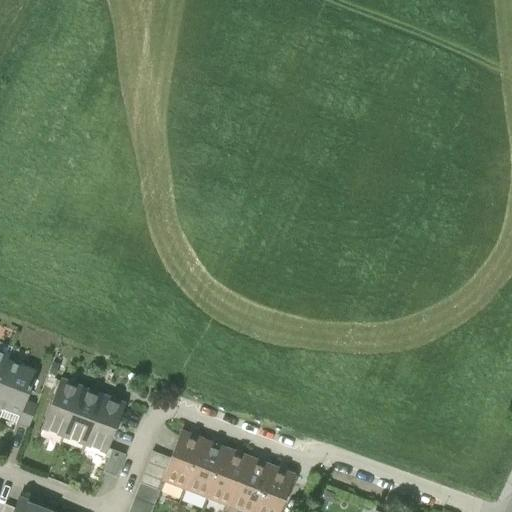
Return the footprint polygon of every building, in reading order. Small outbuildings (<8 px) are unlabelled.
[(0,378),(7,361),(9,355),(0,351),(0,378)] [(35,372),(7,361),(0,378),(0,408),(19,415),(25,401),(35,372)] [(43,429),(64,437),(81,391),(60,383),(43,429)] [(64,437),(85,445),(103,399),(81,391),(64,437)] [(124,408),(103,399),(85,445),(106,453),(124,408)] [(36,405),(25,401),(19,415),(16,422),(27,426),(36,405)] [(162,477),(184,486),(202,440),(180,431),(169,459),(162,477)] [(225,449),(202,440),(184,486),(207,495),(225,449)] [(207,495),(230,504),(248,458),(225,449),(207,495)] [(112,450),(103,471),(116,477),(125,455),(112,450)] [(151,451),(127,511),(148,511),(162,477),(169,459),(151,451)] [(230,504),(251,511),(252,511),(271,467),(248,458),(230,504)] [(279,511),(293,475),(271,467),(252,511),(279,511)] [(49,511),(26,503),(28,500),(20,497),(16,509),(14,511),(49,511)]
